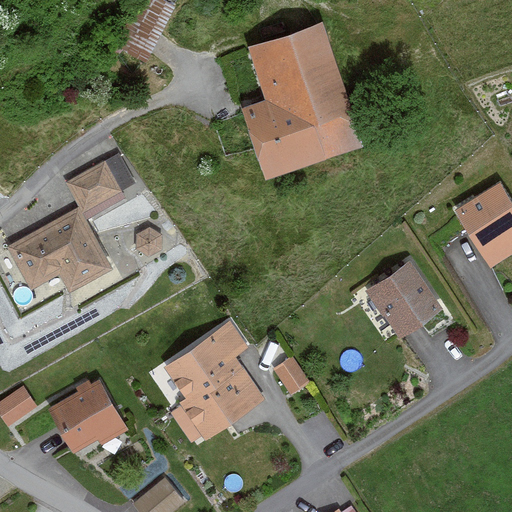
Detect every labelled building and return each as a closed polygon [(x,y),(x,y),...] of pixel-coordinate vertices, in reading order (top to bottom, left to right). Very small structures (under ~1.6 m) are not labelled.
[(145,0),(123,45),(149,58),(177,0),(145,0)] [(328,19),(254,44),(272,96),(249,104),(273,176),(370,142),(328,19)] [(83,206),(12,246),(37,290),(64,274),(75,292),(119,267),(88,212),(125,191),(108,161),(69,183),(83,206)] [(511,193),(505,182),(460,210),(496,267),(511,257),(511,193)] [(154,228),(141,235),(140,250),(153,257),(165,251),(167,236),(154,228)] [(414,260),(371,290),(405,338),(448,308),(414,260)] [(233,323),(169,367),(192,399),(185,404),(209,439),(267,398),(238,357),(251,349),(233,323)] [(294,358),(277,371),(295,395),(312,383),(294,358)] [(103,381),(53,409),(78,454),(128,427),(103,381)] [(27,387),(0,405),(0,410),(12,427),(40,407),(27,387)] [(167,477),(134,505),(140,511),(175,511),(188,502),(167,477)]
